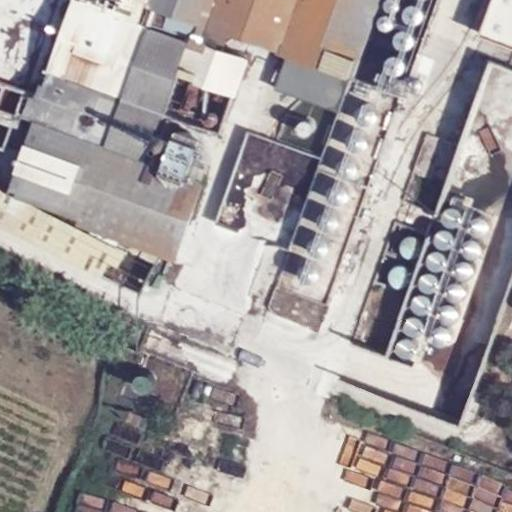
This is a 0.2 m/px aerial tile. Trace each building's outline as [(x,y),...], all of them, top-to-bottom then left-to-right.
[(73,0),(31,117),(38,120),(137,155),(207,181),(251,59),(227,50),(204,43),(144,23),(152,0),(73,0)] [(152,0),(144,23),(204,43),(219,0),(152,0)] [(257,43),(272,0),(219,0),(204,43),(227,50),(232,34),(257,43)] [(283,52),(300,0),(272,0),(257,43),(283,52)] [(381,0),(300,0),(283,52),(291,55),(354,77),(381,0)] [(511,0),(495,0),(483,34),(511,44),(511,0)] [(279,87),(344,110),(354,77),(291,55),(279,87)] [(511,199),(511,66),(491,60),(479,99),(507,108),(485,181),(509,189),(507,198),(511,199)] [(28,89),(0,78),(0,147),(6,149),(28,89)] [(486,214),(442,197),(475,107),(443,95),(394,230),(407,235),(402,248),(422,256),(425,247),(468,263),(486,214)] [(83,215),(80,223),(180,258),(207,181),(137,155),(38,120),(14,193),(83,215)] [(0,221),(31,237),(44,211),(0,189),(0,221)] [(142,290),(154,263),(44,211),(31,237),(142,290)] [(285,270),(287,244),(263,241),(260,267),(285,270)] [(329,300),(340,259),(294,246),(283,287),(329,300)] [(393,261),(387,280),(405,286),(412,268),(393,261)]
